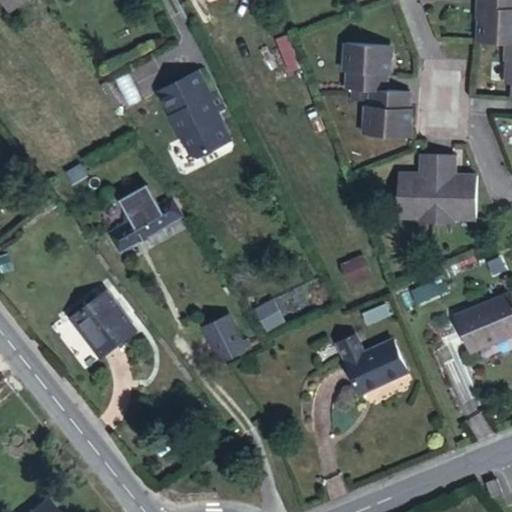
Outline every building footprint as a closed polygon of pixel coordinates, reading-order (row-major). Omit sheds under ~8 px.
[(0,0),(9,15),(32,0),(0,0)] [(511,0),(472,0),(472,49),(499,50),(511,50),(511,0)] [(350,89),(368,90),(388,92),(389,46),(345,43),(344,71),(351,71),(350,89)] [(511,50),(499,50),(497,93),(504,92),(503,107),(511,107),(511,50)] [(202,65),(161,87),(194,150),(200,152),(236,134),(221,106),(229,102),(220,86),(215,89),(202,65)] [(365,138),(408,139),(410,124),(412,93),(388,92),(368,90),(365,138)] [(419,228),(439,229),(443,156),(421,155),(420,176),(399,176),(398,220),(418,221),(419,228)] [(479,222),(481,217),(475,216),(476,179),(461,179),(462,157),(443,156),(439,229),(460,229),(459,220),(479,222)] [(120,250),(184,214),(171,193),(157,200),(147,180),(120,193),(130,214),(106,226),(120,250)] [(365,257),(343,267),(350,285),(373,275),(365,257)] [(110,291),(72,316),(101,359),(138,335),(110,291)] [(511,294),(457,318),(473,355),(511,338),(511,294)] [(387,304),(366,314),(370,325),(392,315),(387,304)] [(232,315),(207,325),(218,354),(244,343),(232,315)] [(408,375),(394,340),(365,352),(358,334),(340,342),(361,394),(408,375)] [(248,340),(243,342),(244,343),(218,354),(222,362),(252,350),(248,340)] [(60,511),(53,502),(38,511),(60,511)]
